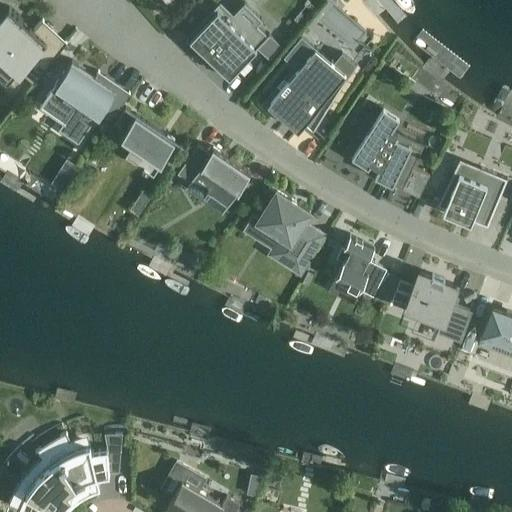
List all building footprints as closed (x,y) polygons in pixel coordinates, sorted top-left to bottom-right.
[(189,33),(185,37),(190,42),(192,41),(213,60),(216,56),(232,71),(226,77),(227,77),(256,47),(269,59),(281,46),(268,34),(269,34),(268,33),(267,34),(257,24),(262,19),(244,2),(233,13),(222,25),(211,14),(191,35),(189,33)] [(0,15),(0,52),(2,54),(0,56),(0,71),(9,79),(5,84),(6,85),(20,70),(33,82),(51,60),(50,59),(47,62),(36,52),(47,40),(45,39),(40,45),(30,36),(35,30),(33,28),(9,6),(0,15)] [(356,63),(341,51),(332,61),(315,46),(298,67),(294,63),(261,104),(282,122),(291,111),(313,129),(313,128),(311,126),(329,104),(356,63)] [(115,89),(71,59),(55,82),(56,82),(48,93),(71,110),(58,129),(78,142),(91,124),(115,89)] [(352,139),(342,153),(366,169),(370,162),(378,167),(375,174),(402,187),(419,196),(430,174),(413,165),(423,143),(397,130),(394,129),(403,116),(386,105),(378,118),(377,117),(369,112),(352,139)] [(133,116),(123,110),(113,125),(122,132),(121,134),(144,149),(137,159),(143,163),(142,165),(147,168),(148,167),(153,171),(174,140),(135,112),(133,116)] [(197,143),(177,172),(189,180),(185,187),(186,189),(192,181),(226,204),(220,212),(222,213),(250,172),(213,146),(210,151),(197,143)] [(77,170),(64,161),(51,181),(63,189),(77,170)] [(478,172),(457,163),(440,204),(445,206),(443,211),(471,223),(473,218),(487,224),(507,177),(481,166),(478,172)] [(276,191),(257,220),(281,235),(273,247),(270,252),(290,265),(293,261),(303,268),(313,251),(303,245),(293,238),(306,218),(310,211),(269,184),(268,185),(276,191)] [(375,245),(350,233),(350,234),(344,246),(342,245),(336,256),(344,260),(336,275),(356,285),(356,286),(359,287),(361,283),(375,289),(371,296),(389,303),(400,276),(385,268),(386,267),(368,258),(374,245),(374,246),(375,245)] [(308,270),(302,282),(308,285),(314,273),(308,270)] [(431,275),(419,270),(404,310),(440,323),(437,332),(461,341),(472,310),(450,301),(456,285),(444,280),(445,278),(432,273),(431,275)] [(511,311),(492,304),(477,343),(511,355),(511,311)] [(17,486),(9,502),(33,511),(54,511),(53,511),(56,507),(59,503),(66,508),(72,501),(79,496),(87,491),(96,487),(92,477),(101,475),(109,474),(108,448),(102,448),(96,449),(91,450),(90,445),(83,447),(75,450),(70,439),(66,431),(59,434),(45,442),(35,450),(41,457),(49,466),(44,471),(36,479),(32,485),(30,484),(29,486),(21,479),(17,486)] [(222,503),(182,480),(167,504),(179,511),(234,511),(240,503),(226,495),(222,503)] [(248,486),(247,493),(257,495),(259,486),(252,484),(248,486)] [(33,511),(9,502),(5,511),(33,511)]
